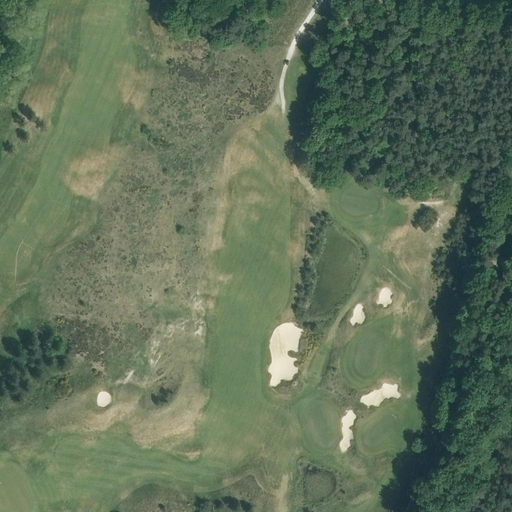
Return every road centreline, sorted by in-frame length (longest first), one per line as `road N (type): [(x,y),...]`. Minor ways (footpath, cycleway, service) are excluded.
road 1 (track): [(511,199),(460,400),(410,511)]
road 2 (track): [(320,0),(288,55),(283,110)]
